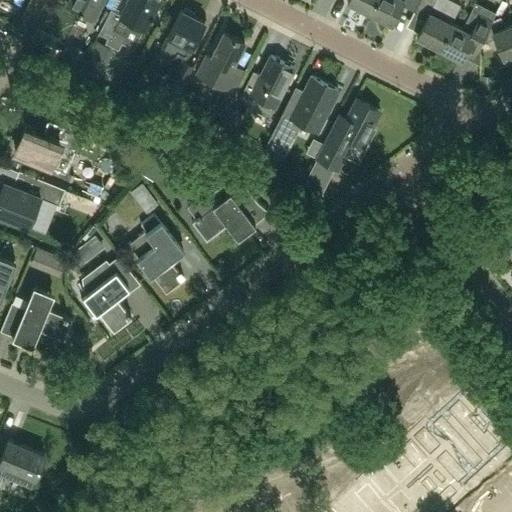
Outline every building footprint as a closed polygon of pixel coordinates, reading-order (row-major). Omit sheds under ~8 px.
[(94,19),(103,0),(69,0),(67,6),(94,19)] [(126,0),(119,15),(110,11),(98,34),(107,39),(105,44),(118,51),(121,44),(132,49),(143,27),(145,27),(158,0),(126,0)] [(346,0),(346,1),(369,12),(375,0),(346,0)] [(413,11),(418,0),(375,0),(369,12),(392,23),(400,5),(413,11)] [(416,36),(439,47),(452,22),(438,16),(445,0),(418,0),(413,11),(425,17),(416,36)] [(480,44),(480,43),(491,20),(496,11),(475,1),(463,27),(452,22),(439,47),(461,57),(470,39),(480,44)] [(163,50),(164,55),(171,58),(175,57),(178,54),(184,57),(172,82),(183,87),(195,63),(186,58),(191,48),(204,22),(193,17),(194,14),(185,9),(183,12),(181,11),(163,46),(163,50)] [(501,16),(491,20),(480,43),(480,44),(495,38),(503,57),(511,53),(511,24),(505,27),(501,16)] [(224,32),(211,57),(206,55),(196,74),(224,87),(214,106),(215,106),(212,111),(221,115),(223,111),(226,112),(245,74),(232,68),(245,43),(224,32)] [(74,43),(62,65),(75,72),(86,50),(74,43)] [(254,70),(240,98),(248,102),(247,103),(269,115),(293,68),(271,57),(262,74),(254,70)] [(97,59),(92,78),(113,84),(118,64),(97,59)] [(294,84),(264,144),(265,144),(279,151),(284,154),(299,123),(317,132),(338,91),(311,77),(305,90),(294,84)] [(372,127),(381,110),(356,98),(342,125),(335,122),(317,157),(338,168),(353,140),(363,145),(364,142),(368,144),(375,129),(372,127)] [(25,123),(14,152),(47,165),(66,172),(76,148),(91,142),(95,133),(81,127),(44,113),(31,108),(25,123)] [(150,161),(158,173),(173,163),(166,151),(150,161)] [(19,171),(13,186),(2,182),(0,187),(0,215),(27,226),(38,197),(59,205),(65,189),(19,171)] [(206,239),(228,223),(237,236),(245,230),(269,211),(257,201),(247,185),(234,177),(212,193),(208,197),(214,205),(200,215),(199,213),(195,216),(196,218),(192,221),(206,239)] [(183,277),(169,259),(181,250),(153,214),(140,224),(145,229),(128,242),(165,291),(183,277)] [(59,275),(65,260),(36,248),(30,263),(59,275)] [(0,295),(13,263),(0,257),(0,295)] [(114,332),(132,318),(129,314),(130,313),(128,310),(126,311),(115,297),(128,287),(107,260),(86,276),(95,287),(85,294),(86,295),(81,299),(92,313),(96,309),(114,332)] [(72,319),(46,309),(53,292),(34,284),(24,308),(11,302),(0,330),(32,344),(38,329),(64,340),(72,319)] [(88,324),(74,325),(76,357),(90,356),(88,324)] [(366,483),(334,511),(444,511),(464,495),(459,489),(506,447),(490,429),(492,427),(478,412),(476,414),(460,397),(428,426),(425,422),(363,479),(366,483)] [(35,477),(45,453),(8,438),(0,459),(0,481),(3,474),(31,486),(35,477)]
